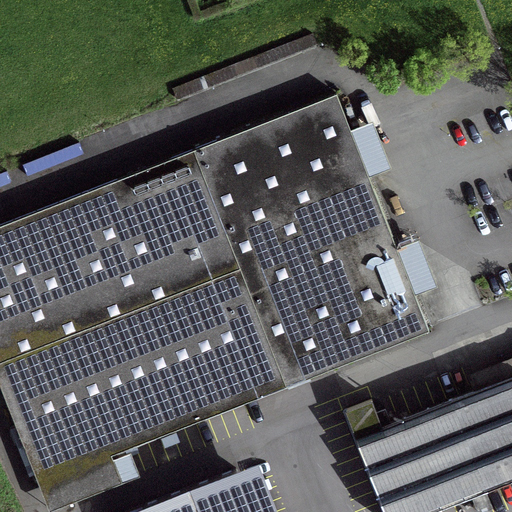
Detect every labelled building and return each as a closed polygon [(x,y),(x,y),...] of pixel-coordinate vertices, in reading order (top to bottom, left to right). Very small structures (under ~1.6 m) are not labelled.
[(311,32),(172,86),(176,97),(315,43),(311,32)] [(0,385),(48,509),(123,480),(122,477),(139,471),(130,448),(114,455),(112,451),(159,433),(163,443),(179,437),(175,427),(430,328),(415,291),(437,283),(418,236),(397,244),(369,172),(392,163),(373,117),(351,125),(337,90),(0,220),(0,385)] [(511,308),(511,294),(496,301),(501,313),(511,308)] [(372,395),(344,406),(386,511),(423,511),(511,477),(511,372),(392,420),(387,405),(377,409),(372,395)] [(247,511),(234,474),(190,490),(198,511),(247,511)] [(198,511),(190,490),(135,511),(198,511)]
